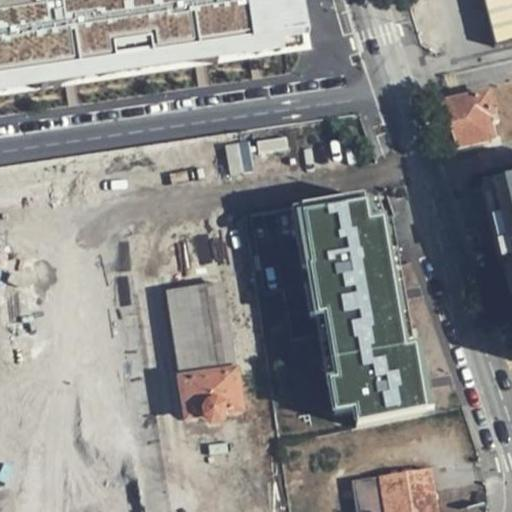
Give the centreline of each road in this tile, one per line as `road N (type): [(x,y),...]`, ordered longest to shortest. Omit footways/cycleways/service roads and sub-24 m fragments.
road 1 (unclassified): [(0,150),(399,93)]
road 2 (tertiary): [(399,93),(511,423)]
